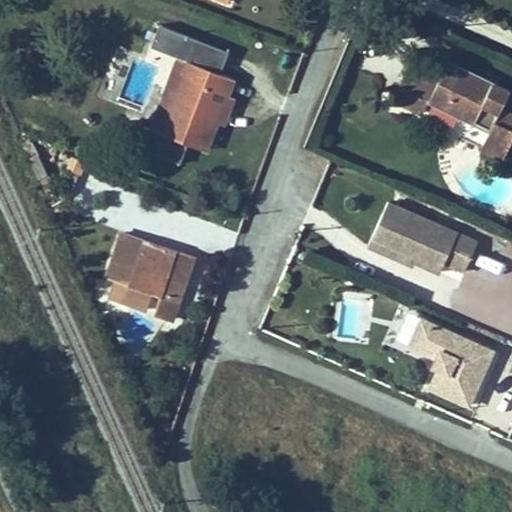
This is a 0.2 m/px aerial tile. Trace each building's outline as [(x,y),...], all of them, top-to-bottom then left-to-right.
[(158,116),(185,45),(178,43),(149,113),(158,116)] [(229,62),(185,45),(158,116),(201,134),(213,104),(221,83),(229,62)] [(442,47),(434,63),(404,48),(392,73),(419,86),(482,114),(473,132),(496,143),(511,107),(511,100),(493,92),(501,74),(442,47)] [(419,86),(392,73),(386,87),(413,99),(419,86)] [(220,107),(228,86),(221,83),(213,104),(220,107)] [(150,147),(179,160),(186,144),(157,131),(150,147)] [(78,147),(69,143),(64,155),(72,159),(78,147)] [(380,184),(364,219),(408,239),(406,243),(431,255),(436,244),(455,253),(468,223),(380,184)] [(408,239),(364,219),(360,228),(404,248),(406,243),(408,239)] [(140,221),(123,264),(170,284),(187,241),(140,221)] [(414,305),(402,331),(430,343),(426,352),(432,354),(423,373),(462,390),(486,337),(414,305)]
